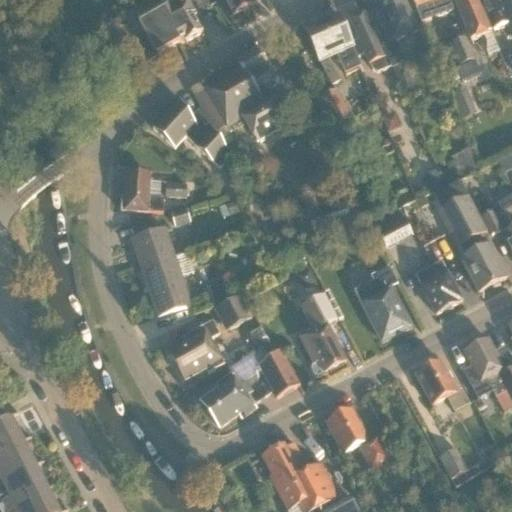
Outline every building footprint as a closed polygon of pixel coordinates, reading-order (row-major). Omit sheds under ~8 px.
[(152,0),(143,0),(121,12),(128,27),(113,35),(133,72),(180,47),(163,13),(157,16),(149,2),(152,0)] [(152,0),(149,2),(157,16),(163,13),(180,47),(185,44),(185,46),(204,36),(195,20),(197,19),(187,0),(178,0),(173,3),(171,0),(152,0)] [(220,0),(231,20),(254,7),(249,0),(220,0)] [(418,33),(403,0),(380,0),(374,3),(375,5),(366,9),(392,71),(403,66),(394,44),(418,33)] [(450,2),(447,3),(446,0),(412,0),(417,13),(423,22),(434,18),(436,20),(454,14),(450,2)] [(452,0),(471,43),(492,33),(477,0),(452,0)] [(509,26),(500,6),(497,0),(481,0),(495,32),(509,26)] [(511,0),(500,6),(509,26),(511,32),(511,0)] [(337,17),(320,26),(346,76),(363,67),(359,59),(366,55),(371,64),(374,71),(378,76),(391,69),(365,18),(351,25),(359,40),(351,44),(337,17)] [(346,76),(320,26),(305,33),(333,88),(341,84),(329,61),(336,57),(346,76)] [(449,46),(459,69),(475,62),(465,39),(449,46)] [(239,69),(204,91),(205,92),(228,130),(231,134),(245,125),(257,145),(290,125),(273,96),(270,98),(267,93),(279,86),(270,70),(271,69),(259,51),(258,49),(236,63),(239,69)] [(456,72),(461,84),(480,76),(475,64),(456,72)] [(405,70),(394,74),(404,98),(415,93),(405,70)] [(452,95),(463,122),(477,116),(466,90),(452,95)] [(322,101),(337,129),(353,120),(338,92),(322,101)] [(158,114),(159,115),(164,120),(153,132),(175,153),(187,140),(220,171),(231,159),(214,133),(206,142),(179,101),(158,114)] [(196,114),(205,127),(209,124),(201,111),(196,114)] [(384,120),(392,135),(406,128),(398,113),(384,120)] [(480,171),(471,150),(452,159),(461,180),(480,171)] [(436,173),(424,179),(431,195),(444,190),(436,173)] [(164,201),(149,200),(150,178),(127,176),(126,200),(123,200),(122,214),(163,216),(164,201)] [(442,213),(437,215),(462,262),(479,295),(507,280),(490,247),(484,237),(488,234),(469,199),(465,201),(457,186),(434,199),(442,213)] [(166,200),(187,201),(187,188),(167,187),(166,200)] [(511,194),(502,200),(497,202),(511,231),(503,237),(511,254),(511,194)] [(237,204),(228,207),(231,218),(240,215),(237,204)] [(477,213),(491,238),(502,231),(489,206),(477,213)] [(176,231),(191,226),(187,211),(172,216),(176,231)] [(411,232),(401,213),(375,226),(386,245),(411,232)] [(141,269),(174,258),(166,233),(132,244),(141,269)] [(158,320),(159,319),(192,308),(174,258),(141,269),(158,320)] [(398,287),(389,269),(371,279),(373,284),(355,293),(382,345),(412,330),(391,290),(398,287)] [(422,290),(437,318),(463,304),(448,276),(422,290)] [(218,292),(216,287),(201,293),(208,311),(230,301),(225,289),(218,292)] [(314,333),(299,341),(313,367),(311,372),(315,378),(318,379),(347,364),(327,327),(338,321),(325,296),(301,308),(314,333)] [(252,320),(241,298),(214,312),(226,334),(252,320)] [(219,337),(217,332),(212,324),(183,340),(186,345),(170,355),(186,382),(206,372),(208,376),(224,366),(210,342),(219,337)] [(511,370),(506,374),(489,343),(464,356),(472,369),(467,372),(476,390),(487,384),(505,416),(511,411),(511,370)] [(269,361),(261,350),(251,357),(259,368),(278,400),(300,387),(281,354),(269,361)] [(458,395),(442,365),(416,380),(432,409),(447,401),(455,415),(470,407),(462,393),(458,395)] [(239,417),(243,422),(257,412),(231,376),(217,387),(220,391),(201,404),(220,431),(239,417)] [(369,444),(352,413),(327,427),(344,458),(358,450),(372,475),(391,464),(378,439),(369,444)] [(0,456),(25,443),(12,419),(0,425),(0,456)] [(0,478),(4,485),(37,468),(25,443),(0,456),(0,478)] [(270,480),(287,511),(291,511),(299,508),(300,511),(316,511),(340,500),(322,466),(305,475),(297,460),(292,462),(285,449),(263,460),(273,479),(270,480)] [(480,458),(488,471),(501,462),(493,449),(480,458)] [(469,474),(457,452),(439,461),(450,484),(469,474)] [(5,511),(11,511),(50,492),(37,468),(4,485),(10,499),(1,503),(5,511)] [(59,511),(50,492),(11,511),(59,511)] [(241,511),(231,495),(223,501),(230,511),(241,511)] [(356,511),(350,500),(328,511),(356,511)]
